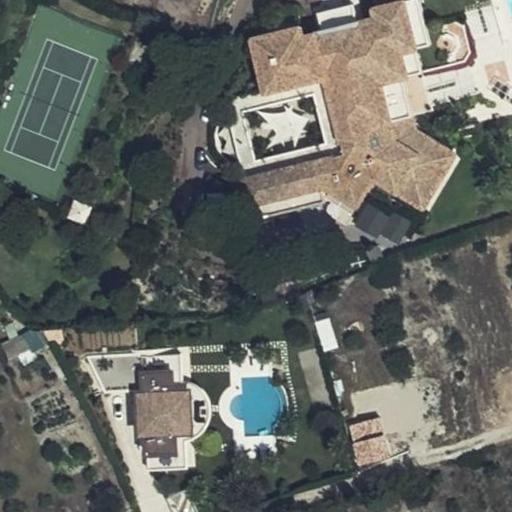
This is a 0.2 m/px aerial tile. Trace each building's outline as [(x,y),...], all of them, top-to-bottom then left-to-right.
[(403,0),(373,8),(375,18),(356,23),(322,31),(302,36),(294,18),(287,54),(254,46),(266,91),(321,77),(340,154),(244,180),(253,220),(325,202),(321,187),(356,208),(374,180),(397,194),(420,155),(396,140),(391,122),(381,84),(402,79),(408,77),(402,53),(417,49),(403,0)] [(417,0),(403,0),(417,49),(430,45),(417,0)] [(322,31),(356,23),(352,5),(317,14),(322,31)] [(287,54),(294,18),(249,30),(254,46),(287,54)] [(423,73),(417,49),(402,53),(408,77),(423,73)] [(381,84),(391,122),(412,117),(402,79),(381,84)] [(420,155),(397,194),(424,209),(455,155),(415,130),(412,117),(391,122),(396,140),(420,155)] [(298,260),(266,269),(269,280),(301,272),(298,260)] [(272,373),(270,354),(247,356),(249,375),(272,373)] [(142,359),(142,357),(88,363),(106,397),(145,393),(145,394),(139,400),(140,408),(138,413),(139,420),(142,425),(143,433),(149,438),(150,438),(153,472),(192,469),(189,442),(189,433),(195,425),(193,397),(184,390),(184,382),(181,355),(142,359)] [(192,384),(184,382),(184,390),(193,397),(195,425),(189,433),(189,442),(197,439),(206,431),(212,420),(213,408),(209,396),(200,387),(192,384)] [(392,460),(382,425),(354,434),(364,469),(392,460)]
